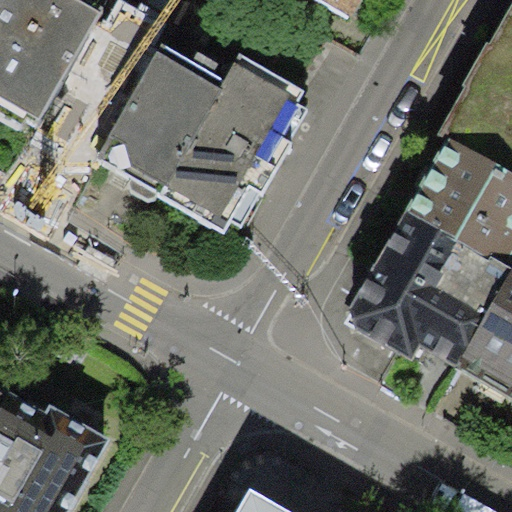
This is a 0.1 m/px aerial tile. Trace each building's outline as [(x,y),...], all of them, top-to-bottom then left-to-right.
[(79,48),(97,16),(67,0),(0,0),(0,115),(30,133),(31,133),(79,48)] [(138,0),(177,22),(189,0),(138,0)] [(355,0),(303,0),(343,22),(353,4),(355,0)] [(319,43),(266,13),(221,91),(157,204),(219,240),(241,202),(245,195),(258,203),(287,152),(274,144),(298,100),(285,93),(319,43)] [(511,28),(493,61),(483,55),(466,84),(461,93),(471,99),(443,149),(444,149),(511,187),(511,28)] [(94,168),(142,84),(79,48),(31,133),(43,140),(94,168)] [(157,204),(221,91),(158,55),(142,84),(94,168),(107,176),(125,186),(123,191),(126,199),(143,208),(150,206),(153,202),(157,204)] [(511,187),(444,149),(416,198),(403,220),(507,279),(509,277),(511,271),(511,187)] [(454,373),(507,279),(403,220),(348,316),(351,327),(353,335),(406,365),(415,351),(454,373)] [(511,278),(509,277),(507,279),(454,373),(476,386),(511,406),(511,278)] [(4,404),(0,409),(0,511),(64,511),(78,489),(76,488),(99,448),(86,441),(90,433),(64,418),(59,425),(46,418),(42,426),(27,417),(4,404)] [(272,511),(245,496),(236,511),(272,511)]
